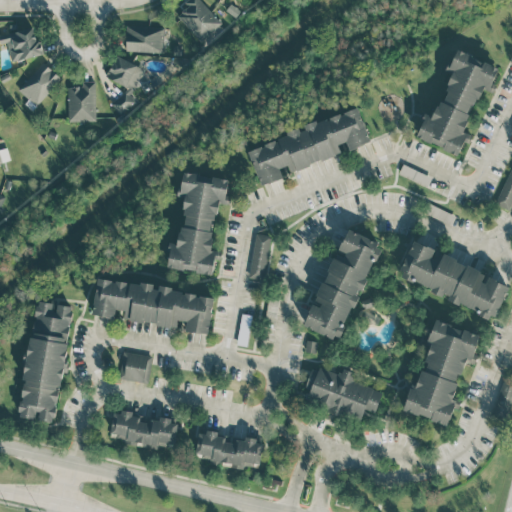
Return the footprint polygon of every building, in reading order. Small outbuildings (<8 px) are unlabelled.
[(199,42),(221,24),(201,0),(190,0),(175,13),(199,42)] [(12,62),(42,54),(35,25),(0,34),(0,43),(6,42),(12,62)] [(164,52),(165,27),(126,25),(125,51),(164,52)] [(416,136),(460,155),(469,133),(463,131),(482,88),(490,91),(500,67),(457,49),(448,69),(453,71),(434,116),(426,113),(416,136)] [(144,68),(116,54),(106,76),(124,85),(113,107),(125,113),(133,96),(130,95),(144,68)] [(36,105),(61,78),(43,61),(19,89),(36,105)] [(96,120),(95,81),(82,81),(82,86),(67,86),(68,121),(96,120)] [(248,149),(261,185),(283,177),(280,167),(289,164),(291,171),(342,153),(338,144),(346,141),(349,149),(371,142),(358,107),(302,126),(303,129),(248,149)] [(0,162),(10,159),(6,147),(0,148),(0,162)] [(511,206),(511,162),(496,205),(511,210),(511,206)] [(168,268),(214,274),(217,250),(211,249),(217,202),(227,203),(230,178),(182,172),(180,194),(185,195),(179,243),(171,242),(168,268)] [(453,215),(429,202),(424,211),(444,221),(445,220),(449,222),(453,215)] [(304,325),(339,340),(360,289),(363,290),(382,244),(345,229),(316,303),(313,301),(304,325)] [(271,236),(256,233),(248,277),(264,280),(271,236)] [(509,285),(486,276),(488,272),(413,240),(398,275),(445,295),(444,298),(494,319),(509,285)] [(213,294),(156,288),(157,284),(97,278),(93,315),(115,317),(116,309),(125,310),(124,320),(177,325),(178,320),(186,321),(185,331),(209,333),(213,294)] [(72,305),(35,300),(20,416),(37,418),(37,419),(57,422),(72,305)] [(237,344),(248,345),(251,314),(240,313),(237,344)] [(406,410),(449,425),(458,398),(453,397),(465,361),(475,364),(478,355),(474,353),(480,334),(435,319),(427,342),(429,342),(406,410)] [(152,356),(124,350),(119,377),(147,383),(152,356)] [(383,391),(353,380),(356,372),(343,367),(340,375),(314,364),(304,387),(311,389),(306,401),(359,422),(365,408),(374,412),(383,391)] [(511,379),(499,379),(498,417),(510,417),(511,379)] [(109,439),(159,445),(159,444),(175,446),(178,420),(160,417),(160,418),(132,415),(133,412),(113,410),(109,439)] [(259,467),(263,440),(244,437),(243,441),(226,439),(226,434),(199,430),(195,455),(210,457),(209,462),(232,465),(232,467),(244,469),(245,465),(259,467)]
